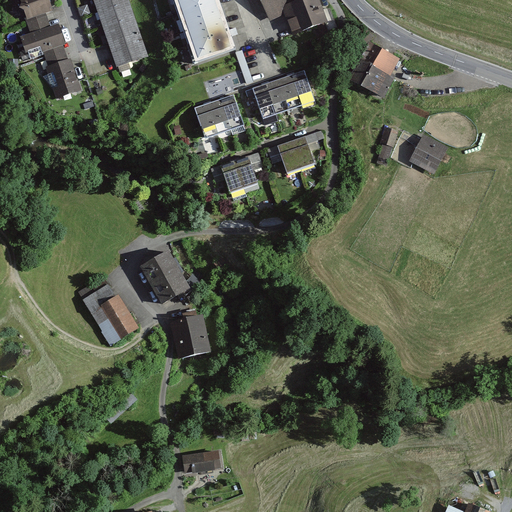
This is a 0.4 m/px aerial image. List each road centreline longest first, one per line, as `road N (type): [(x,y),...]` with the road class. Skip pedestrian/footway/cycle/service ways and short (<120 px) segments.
road 1 (track): [(3,237),(43,319),(76,343),(116,351),(160,315)]
road 2 (tertiary): [(352,0),(405,39),(511,80)]
